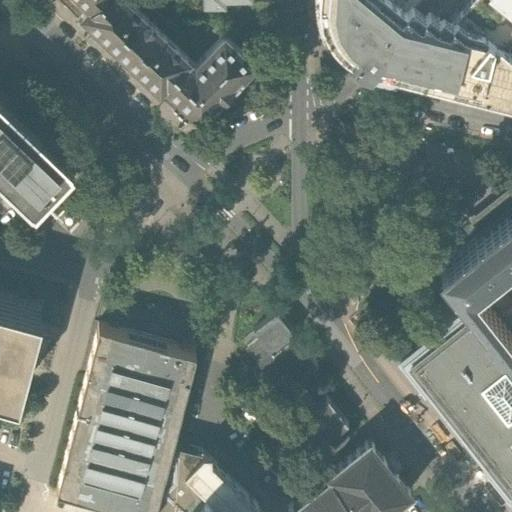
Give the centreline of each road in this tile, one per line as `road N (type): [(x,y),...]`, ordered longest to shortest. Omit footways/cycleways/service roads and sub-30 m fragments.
road 1 (tertiary): [(181,163),(191,189),(348,348)]
road 2 (residential): [(348,348),(300,260),(299,113)]
road 3 (tertiary): [(3,0),(181,163)]
road 4 (residential): [(299,113),(325,98),(368,92),(511,125)]
road 5 (tertiary): [(348,348),(479,511)]
road 6 (residential): [(181,163),(299,113)]
